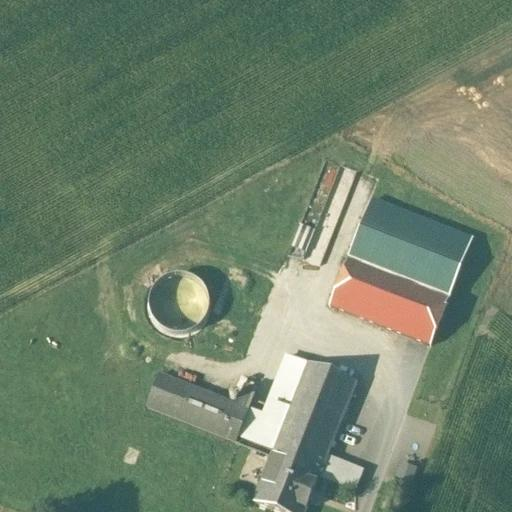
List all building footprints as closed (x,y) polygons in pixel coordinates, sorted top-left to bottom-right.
[(471,244),(371,204),(330,309),(430,348),(471,244)] [(248,253),(237,280),(227,276),(212,315),(222,320),(211,349),(241,360),(279,265),(248,253)] [(208,319),(211,307),(208,295),(201,285),(190,278),(178,276),(166,279),(156,286),(149,296),(147,308),(150,320),(157,331),(167,337),(179,339),(191,337),(202,330),(208,319)] [(356,385),(288,359),(254,446),(273,454),(322,473),(356,385)] [(248,413),(160,378),(147,410),(236,445),(248,413)] [(306,511),(322,473),(273,454),(253,506),(268,511),(306,511)]
